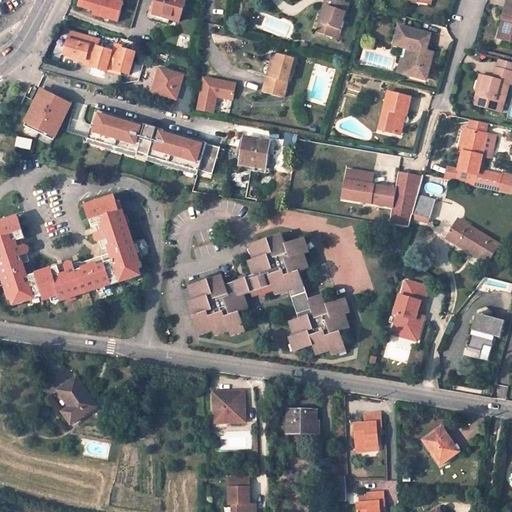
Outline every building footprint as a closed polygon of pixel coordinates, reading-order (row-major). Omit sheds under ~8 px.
[(118,21),(123,1),(118,0),(77,0),(75,9),(118,21)] [(158,0),(157,0),(153,0),(150,12),(148,13),(148,15),(148,16),(149,17),(150,18),(152,18),(169,23),(170,19),(154,14),(153,14),(158,0)] [(179,21),(185,0),(157,0),(158,0),(154,14),(170,19),(179,21)] [(338,30),(346,2),(339,0),(328,0),(323,14),(327,15),(324,24),(322,23),(319,33),(332,37),(335,29),(338,30)] [(511,0),(508,0),(504,19),(507,20),(502,39),(511,41),(511,0)] [(499,38),(502,39),(507,20),(504,19),(499,38)] [(424,58),(426,50),(431,34),(400,25),(394,44),(408,47),(414,49),(411,56),(407,58),(403,73),(426,79),(431,60),(424,58)] [(85,62),(93,38),(71,31),(64,54),(78,58),(78,60),(85,62)] [(106,70),(112,51),(98,47),(100,40),(93,38),(85,62),(85,64),(92,66),(91,67),(106,71),(106,70)] [(129,75),(135,53),(121,49),(122,46),(114,44),(112,51),(106,70),(114,72),(114,70),(129,75)] [(408,47),(405,57),(407,58),(411,56),(414,49),(408,47)] [(431,60),(434,52),(426,50),(424,58),(431,60)] [(278,54),(272,53),(266,76),(268,76),(272,77),(278,54)] [(292,76),(296,59),(278,54),(272,77),(268,76),(264,93),(283,98),(289,75),(292,76)] [(511,72),(511,62),(499,58),(497,68),(511,72)] [(511,84),(511,81),(511,72),(497,68),(494,79),(481,76),(477,91),(482,93),(479,106),(501,111),(509,83),(511,84)] [(184,76),(160,69),(158,77),(153,92),(176,99),(177,100),(181,84),(184,76)] [(203,78),(197,110),(213,113),(216,96),(232,99),(235,84),(203,78)] [(189,113),(192,87),(181,84),(177,100),(176,99),(173,109),(189,113)] [(43,90),(25,125),(54,140),(72,105),(43,90)] [(473,104),(479,106),(482,93),(477,91),(473,104)] [(411,98),(388,93),(380,130),(399,134),(403,115),(406,116),(411,98)] [(208,143),(98,110),(90,138),(213,174),(221,148),(208,144),(208,143)] [(467,131),(463,130),(458,152),(462,153),(467,131)] [(476,185),(487,135),(467,131),(462,153),(456,181),(476,185)] [(270,142),(244,137),(242,149),(240,164),(256,166),(266,167),(270,142)] [(31,149),(33,141),(19,138),(18,145),(31,149)] [(242,149),(238,148),(236,164),(235,165),(235,166),(235,167),(236,168),(238,168),(239,167),(255,170),(256,166),(240,164),(242,149)] [(348,171),(343,199),(393,208),(396,190),(371,186),(373,175),(348,171)] [(396,190),(393,208),(390,224),(409,228),(412,215),(413,212),(418,195),(423,178),(399,172),(396,190)] [(412,215),(430,220),(436,200),(418,195),(413,212),(412,215)] [(112,285),(140,275),(138,269),(136,261),(139,260),(134,246),(131,246),(125,225),(128,224),(123,210),(120,210),(117,203),(115,196),(86,206),(93,227),(97,226),(99,233),(98,234),(97,235),(97,237),(97,238),(98,240),(99,241),(101,241),(102,241),(106,240),(108,247),(110,246),(113,245),(116,252),(112,253),(81,263),(82,267),(76,268),(74,265),(74,264),(72,262),(71,262),(70,262),(68,263),(67,264),(66,266),(67,268),(59,270),(58,266),(28,276),(24,277),(20,263),(23,262),(25,262),(23,254),(27,253),(29,251),(30,249),(30,248),(29,246),(28,245),(26,245),(24,245),(22,239),(26,237),(19,216),(0,221),(0,257),(5,275),(2,276),(7,291),(8,291),(11,290),(13,298),(15,304),(44,295),(45,300),(51,298),(59,295),(61,300),(76,295),(75,293),(96,286),(97,289),(112,284),(112,285)] [(500,244),(459,220),(448,239),(489,263),(500,244)] [(283,236),(268,241),(270,244),(284,239),(283,236)] [(209,281),(194,285),(199,300),(195,302),(194,302),(199,316),(194,317),(199,333),(214,328),(215,333),(230,328),(231,333),(247,327),(242,312),(246,311),(242,296),(246,295),(252,293),(259,291),(273,286),(275,290),(289,286),(291,290),(300,319),(294,321),(298,335),(294,336),(293,336),(298,351),(313,346),(315,352),(329,348),(331,352),(345,347),(340,332),(345,331),(340,316),(345,314),(340,300),(327,304),(325,299),(311,303),(310,299),(300,271),(305,270),(301,255),(305,254),(306,254),(301,240),(286,245),(284,239),(270,244),(268,241),(253,245),(258,259),(253,260),(253,261),(257,275),(253,277),(247,279),(240,281),(227,285),(225,280),(210,284),(209,281)] [(306,254),(311,253),(306,239),(301,240),(306,254)] [(249,247),(253,260),(258,259),(253,245),(249,247)] [(310,269),(305,254),(301,255),(305,270),(310,269)] [(248,262),(253,277),(257,275),(253,261),(248,262)] [(329,269),(336,290),(357,283),(350,262),(329,269)] [(224,276),(209,281),(210,284),(225,280),(224,276)] [(429,288),(410,283),(406,298),(402,297),(401,296),(395,315),(398,316),(395,329),(403,331),(401,337),(413,340),(416,331),(421,332),(425,316),(418,314),(420,309),(423,310),(429,288)] [(190,287),(195,302),(199,300),(194,285),(190,287)] [(276,295),(291,290),(289,286),(275,290),(276,295)] [(53,303),(61,300),(59,295),(51,298),(53,303)] [(250,310),(246,295),(242,296),(246,311),(250,310)] [(324,295),(310,299),(311,303),(325,299),(324,295)] [(345,314),(350,313),(346,298),(340,300),(345,314)] [(189,303),(194,317),(199,316),(194,302),(189,303)] [(477,313),(467,347),(482,351),(483,345),(492,347),(495,336),(500,337),(505,321),(477,313)] [(350,329),(345,314),(340,316),(345,331),(350,329)] [(290,322),(294,336),(298,335),(294,321),(290,322)] [(231,333),(233,336),(249,332),(247,327),(231,333)] [(201,337),(215,333),(214,328),(199,333),(201,337)] [(216,337),(231,333),(230,328),(215,333),(216,337)] [(403,331),(395,329),(393,335),(401,337),(403,331)] [(293,336),(289,338),(294,352),(298,351),(293,336)] [(331,352),(332,356),(347,352),(345,347),(331,352)] [(316,356),(331,352),(329,348),(315,352),(316,356)] [(97,407),(77,378),(60,390),(71,406),(64,412),(72,424),(97,407)] [(52,395),(64,412),(71,406),(60,390),(52,395)] [(222,392),(223,418),(233,418),(233,423),(245,422),(244,403),(242,403),(242,402),(242,401),(244,400),(244,392),(222,392)] [(315,411),(289,411),(288,432),(314,432),(314,423),(315,423),(315,411)] [(355,424),(356,448),(379,446),(378,435),(378,427),(382,427),(381,413),(365,414),(365,424),(355,424)] [(288,432),(288,435),(318,435),(318,423),(315,423),(314,423),(314,432),(288,432)] [(442,427),(423,440),(440,465),(459,452),(448,437),(442,427)] [(459,452),(461,450),(450,435),(448,437),(459,452)] [(345,477),(333,477),(334,503),(346,502),(345,477)] [(232,506),(231,511),(251,511),(251,505),(249,505),(248,488),(229,489),(230,506),(232,506)] [(383,492),(372,493),(367,493),(368,502),(357,503),(357,511),(380,511),(380,506),(385,506),(383,492)]
